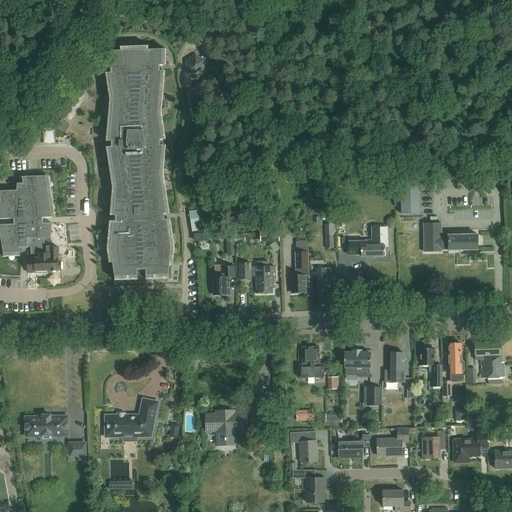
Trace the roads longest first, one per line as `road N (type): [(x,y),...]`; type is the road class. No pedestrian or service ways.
road 1 (secondary): [(0,329),(511,315)]
road 2 (residential): [(511,491),(441,485),(414,474),(352,475),(341,482),(341,511)]
road 3 (track): [(19,134),(101,12),(46,0)]
